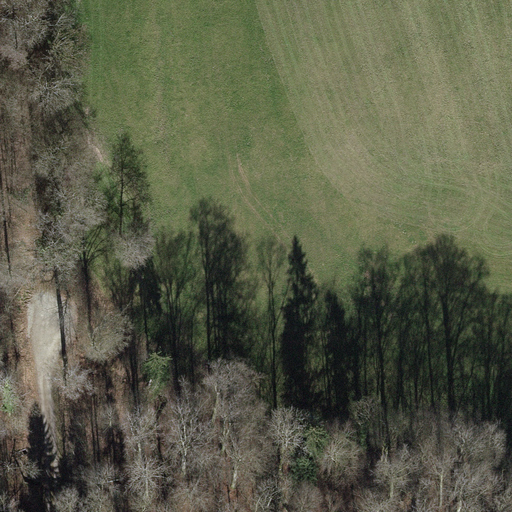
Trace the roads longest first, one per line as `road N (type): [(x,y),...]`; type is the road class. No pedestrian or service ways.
road 1 (track): [(58,511),(51,253)]
road 2 (track): [(55,0),(71,117),(51,253)]
